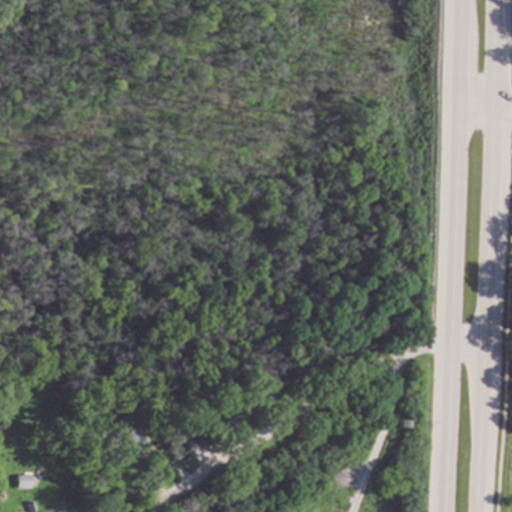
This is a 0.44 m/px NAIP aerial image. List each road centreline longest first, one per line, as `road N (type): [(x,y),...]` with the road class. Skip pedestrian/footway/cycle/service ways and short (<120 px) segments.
road 1 (secondary): [(483,511),(495,0)]
road 2 (secondary): [(455,0),(447,344)]
road 3 (secondary): [(447,344),(443,511)]
